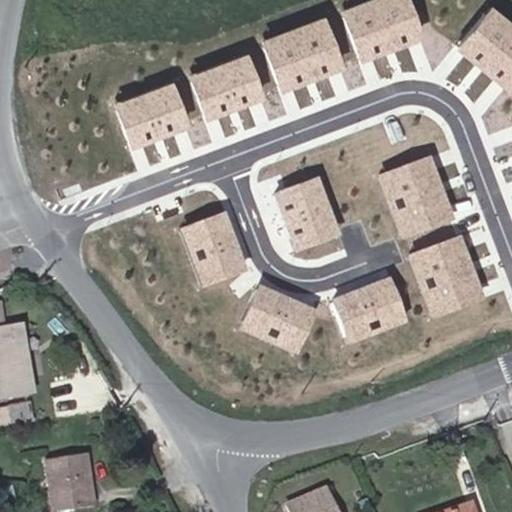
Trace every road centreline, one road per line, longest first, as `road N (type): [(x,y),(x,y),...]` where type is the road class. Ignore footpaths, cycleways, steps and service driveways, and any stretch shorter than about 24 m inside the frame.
road 1 (tertiary): [(219,436),(293,438),(427,405),(511,372)]
road 2 (tertiary): [(38,219),(172,407),(219,436)]
road 3 (tertiary): [(18,0),(4,64),(7,140),(38,219)]
